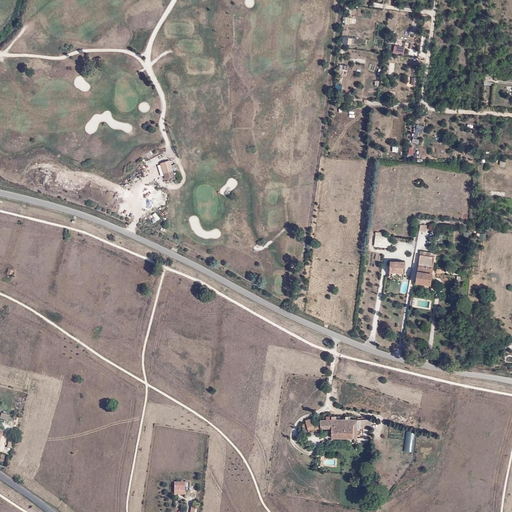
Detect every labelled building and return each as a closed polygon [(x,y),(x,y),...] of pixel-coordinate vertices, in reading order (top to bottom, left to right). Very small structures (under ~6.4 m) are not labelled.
[(419,130),(422,131),(424,125),(416,122),(413,136),(417,137),(419,130)] [(160,163),(160,165),(164,176),(165,179),(175,176),(170,160),(160,163)] [(156,212),(149,217),(153,223),(160,218),(156,212)] [(449,230),(449,242),(461,242),(461,229),(449,230)] [(390,248),(391,237),(376,235),(375,247),(390,248)] [(436,253),(419,251),(415,280),(431,283),(436,253)] [(403,261),(391,261),(390,276),(402,276),(403,261)] [(319,414),(306,418),(309,431),(321,428),(321,418),(319,414)] [(361,418),(321,418),(321,428),(331,428),(331,437),(364,437),(364,428),(361,428),(361,418)] [(4,452),(0,460),(6,462),(9,455),(4,452)] [(185,495),(185,483),(174,483),(174,495),(185,495)]
